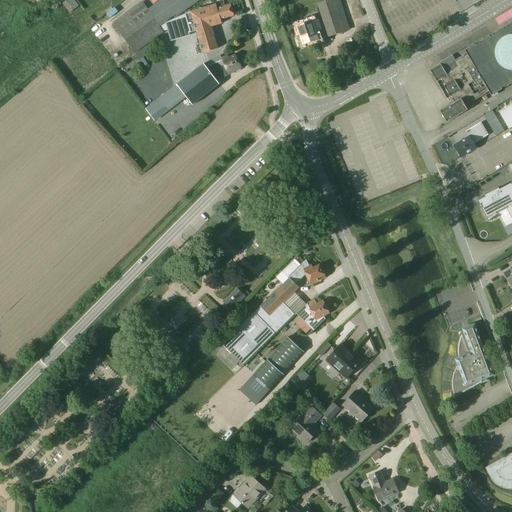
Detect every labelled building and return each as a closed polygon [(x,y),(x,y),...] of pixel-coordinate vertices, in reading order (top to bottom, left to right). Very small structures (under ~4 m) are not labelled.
[(70,12),(78,5),(74,0),(66,0),(62,3),(70,12)] [(175,18),(200,0),(161,0),(148,10),(143,2),(113,23),(134,53),(164,32),(160,26),(174,16),(175,18)] [(350,30),(340,0),(329,0),(317,4),(328,37),(350,30)] [(216,3),(216,4),(191,12),(193,22),(198,38),(213,34),(211,27),(222,24),(221,19),(234,15),(231,4),(225,6),(223,1),(216,3)] [(511,9),(495,17),(498,25),(511,18),(511,9)] [(319,19),(297,26),(303,45),(305,45),(306,47),(313,45),(312,42),(318,40),(316,32),(322,30),(319,19)] [(196,56),(188,23),(174,26),(172,20),(167,21),(177,60),(196,56)] [(442,65),(431,71),(437,82),(440,80),(442,79),(446,86),(445,86),(451,97),(452,96),(455,102),(462,98),(466,106),(490,92),(492,95),(511,83),(511,23),(490,36),(465,51),(468,55),(444,68),(442,65)] [(218,49),(213,34),(198,38),(203,53),(218,49)] [(227,56),(222,58),(221,58),(220,56),(214,59),(216,63),(218,63),(220,67),(215,70),(220,80),(229,75),(229,74),(241,68),(235,55),(229,58),(228,57),(227,56)] [(204,64),(158,99),(165,108),(183,94),(192,105),(219,85),(204,64)] [(511,89),(486,106),(489,111),(511,97),(511,89)] [(468,109),(466,106),(462,98),(455,102),(439,111),(446,122),(468,109)] [(511,104),(498,113),(509,130),(511,127),(511,104)] [(492,111),(485,115),(497,136),(504,131),(492,111)] [(468,137),(454,146),(457,151),(456,152),(459,157),(460,156),(461,157),(476,148),(474,144),(479,141),(479,140),(487,135),(480,123),(465,132),(468,137)] [(511,163),(502,170),(509,185),(511,184),(511,183),(511,163)] [(487,197),(479,201),(481,203),(480,204),(482,208),(483,208),(487,216),(496,211),(502,209),(507,207),(511,216),(511,185),(511,184),(509,185),(499,190),(498,189),(486,195),(487,197)] [(320,265),(313,268),(311,265),(309,266),(306,260),(287,278),(288,279),(267,300),(265,298),(261,302),(263,304),(260,306),(260,307),(222,344),(243,365),(294,314),(283,303),(299,288),(295,284),(306,273),(312,284),(326,276),(320,265)] [(237,288),(222,302),(232,311),(246,297),(237,288)] [(308,303),(296,314),(299,317),(311,329),(313,331),(325,319),(324,316),(330,312),(324,301),(317,304),(315,299),(308,303)] [(454,393),(455,396),(480,382),(480,380),(493,375),(474,325),(462,329),(464,333),(462,335),(461,337),(460,340),(459,342),(459,345),(458,347),(458,350),(458,352),(459,355),(459,358),(455,359),(458,366),(456,369),(455,371),(454,373),(453,376),(453,379),(452,382),(452,385),(453,387),(453,390),(454,393)] [(256,405),(305,352),(288,338),(240,390),(256,405)] [(330,346),(327,343),(318,353),(321,356),(330,346)] [(347,378),(361,362),(342,344),(327,360),(347,378)] [(89,370),(81,380),(99,395),(107,385),(89,370)] [(300,394),(306,387),(295,377),(289,384),(300,394)] [(362,421),(375,408),(357,391),(344,405),(362,421)] [(302,400),(297,396),(293,400),(298,404),(302,400)] [(333,402),(322,414),(329,421),(340,409),(333,402)] [(314,424),(322,415),(312,406),(303,415),(304,416),(292,429),(308,443),(320,429),(314,424)] [(251,448),(263,452),(266,448),(258,438),(251,448)] [(511,453),(485,468),(491,478),(492,480),(493,481),(495,483),(497,484),(498,486),(500,487),(502,487),(504,488),(506,488),(507,489),(509,489),(511,489),(511,488),(511,453)] [(379,501),(399,493),(393,479),(385,482),(381,472),(370,476),(375,487),(374,487),(379,501)] [(249,507),(266,489),(252,476),(235,495),(249,507)]
